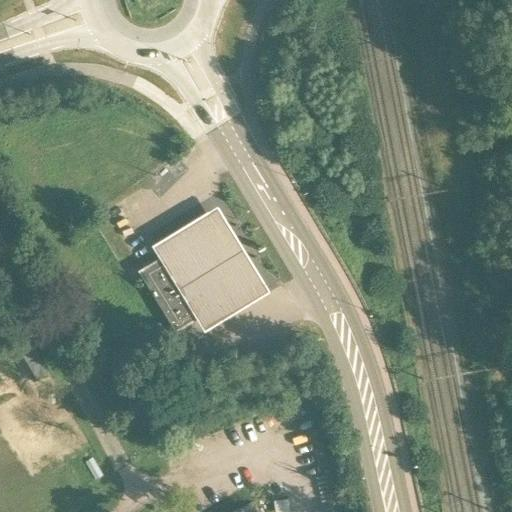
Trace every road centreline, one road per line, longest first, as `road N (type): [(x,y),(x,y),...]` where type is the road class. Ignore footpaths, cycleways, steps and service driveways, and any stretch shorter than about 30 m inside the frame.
road 1 (secondary): [(394,511),(343,330),(236,148)]
road 2 (secondary): [(236,148),(196,35)]
